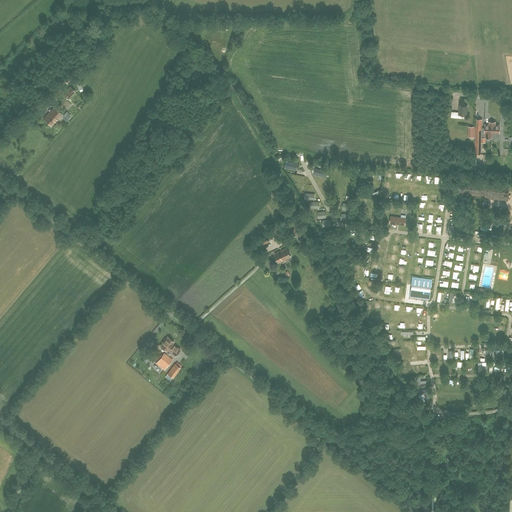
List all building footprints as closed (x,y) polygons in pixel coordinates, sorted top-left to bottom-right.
[(73,71),(67,77),(70,81),(77,75),(73,71)] [(68,98),(74,91),(70,87),(63,94),(68,98)] [(46,96),(50,100),(59,92),(55,88),(46,96)] [(467,106),(464,105),(460,105),(459,112),(455,111),(454,117),(462,118),(462,115),(466,115),(467,106)] [(51,126),(62,114),(54,107),(44,119),(51,126)] [(482,119),(476,119),(475,154),(481,154),(481,142),(485,143),(485,138),(491,138),(491,137),(496,138),(496,133),(499,133),(499,125),(495,125),(495,122),(492,122),(489,122),(489,124),(485,124),(485,128),(482,128),(482,119)] [(296,170),(297,164),(287,162),(286,168),(296,170)] [(324,177),(325,170),(315,168),(314,175),(324,177)] [(510,183),(459,178),(457,196),(508,200),(510,183)] [(354,206),(353,217),(360,218),(361,207),(354,206)] [(390,223),(405,225),(406,218),(390,216),(390,223)] [(505,235),(507,224),(490,222),(490,219),(487,219),(486,229),(487,229),(487,233),(491,234),(491,235),(503,237),(505,235)] [(292,235),(295,233),(299,240),(305,236),(300,229),(297,231),(289,220),(284,223),(292,235)] [(265,237),(259,242),(262,246),(268,241),(265,237)] [(286,248),(274,254),(278,262),(291,257),(286,248)] [(410,296),(429,299),(432,279),(412,276),(410,296)] [(175,355),(180,349),(173,343),(174,342),(168,337),(166,340),(165,339),(163,342),(161,346),(167,351),(168,350),(175,355)] [(173,359),(164,353),(155,364),(164,370),(173,359)] [(175,363),(167,373),(173,378),(181,368),(175,363)]
